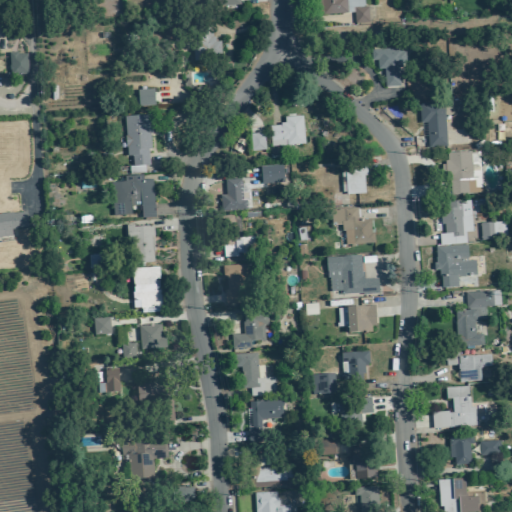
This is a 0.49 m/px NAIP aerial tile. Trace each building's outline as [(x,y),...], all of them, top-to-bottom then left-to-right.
[(363,0),(318,0),(319,15),(355,13),(355,23),(369,23),(369,6),(364,6),(363,0)] [(222,59),(221,41),(213,42),(213,33),(195,34),(196,60),(222,59)] [(399,49),(372,50),(372,60),(378,59),(379,70),(385,69),(385,87),(400,87),(399,49)] [(10,75),(28,74),(27,53),(9,54),(10,75)] [(139,107),(155,106),(154,89),(138,90),(139,107)] [(428,148),(446,148),(445,103),(419,103),(420,123),(427,122),(428,148)] [(125,117),(127,157),(133,156),(133,166),(152,165),(150,116),(125,117)] [(285,117),(285,125),(270,126),(271,147),(305,145),(304,116),(285,117)] [(251,151),(266,151),(265,133),(250,134),(251,151)] [(472,180),(471,152),(446,153),(448,196),(461,195),(460,180),(472,180)] [(314,161),(382,161),(394,204),(309,208),(314,161)] [(262,184),(284,183),(283,165),(261,166),(262,184)] [(155,218),(153,180),(143,180),(143,175),(124,176),(125,182),(111,183),(113,216),(132,215),(131,208),(141,208),(141,219),(155,218)] [(222,212),(248,209),(245,178),(224,180),(226,195),(220,195),(222,212)] [(440,246),(466,244),(466,233),(472,232),(470,202),(440,203),(441,226),(444,226),(444,234),(439,234),(440,246)] [(0,238),(12,237),(11,230),(28,228),(26,212),(0,214),(0,238)] [(344,221),(345,245),(373,244),(372,220),(344,221)] [(479,224),(482,241),(507,238),(505,221),(479,224)] [(154,263),(153,226),(126,227),(127,242),(133,242),(134,264),(154,263)] [(223,240),(224,256),(266,254),(266,238),(223,240)] [(441,288),(458,288),(458,275),(477,274),(476,260),(468,261),(468,245),(435,247),(436,271),(440,271),(441,288)] [(379,293),(378,279),(362,279),(361,256),(328,257),(329,292),(342,291),(342,295),(379,293)] [(226,304),(248,304),(247,265),(224,266),(226,304)] [(132,268),(134,312),(161,311),(161,290),(156,290),(155,280),(160,280),(159,267),(132,268)] [(465,293),(466,310),(455,311),(457,349),(484,346),(483,334),(475,335),(474,320),(482,320),(481,308),(500,306),(499,290),(465,293)] [(305,304),(305,316),(319,315),(318,304),(305,304)] [(349,307),(349,333),(375,332),(375,306),(349,307)] [(348,326),(347,308),(337,308),(338,327),(348,326)] [(233,350),(251,349),(251,341),(267,341),(266,313),(243,314),(244,334),(232,335),(233,350)] [(111,334),(110,318),(93,319),(94,335),(111,334)] [(164,325),(140,325),(140,349),(165,348),(164,325)] [(136,358),(135,344),(121,344),(122,358),(136,358)] [(342,379),(365,379),(364,366),(369,366),(369,352),(342,353),(342,379)] [(235,355),(236,369),(241,369),(243,389),(250,388),(251,396),(277,394),(275,377),(265,378),(264,366),(258,366),(257,353),(235,355)] [(481,381),(481,367),(491,367),(491,355),(458,356),(459,382),(481,381)] [(98,384),(98,393),(119,393),(118,369),(105,369),(105,383),(98,384)] [(336,394),(336,374),(312,375),(312,395),(336,394)] [(172,383),(138,384),(138,405),(161,404),(161,418),(172,418),(172,383)] [(432,413),(433,429),(475,427),(474,407),(469,407),(469,386),(446,387),(446,400),(452,400),(452,412),(432,413)] [(250,443),(264,442),(263,420),(284,419),(283,400),(248,402),(250,443)] [(451,465),(471,464),(470,445),(474,444),(473,436),(450,436),(451,465)] [(167,459),(167,441),(122,441),(122,455),(128,455),(129,479),(153,479),(152,459),(167,459)] [(320,442),(320,455),(339,454),(339,441),(320,442)] [(480,456),(499,455),(499,441),(479,442),(480,456)] [(355,464),(355,480),(376,479),(375,454),(361,454),(361,448),(348,448),(348,465),(355,464)] [(277,482),(285,481),(285,467),(277,467),(277,482)] [(255,483),(273,482),(272,469),(255,470),(255,483)] [(378,511),(378,487),(354,488),(354,497),(360,497),(360,511),(378,511)] [(193,503),(193,488),(179,488),(180,503),(193,503)] [(254,493),(254,511),(289,511),(289,506),(278,507),(277,492),(254,493)]
